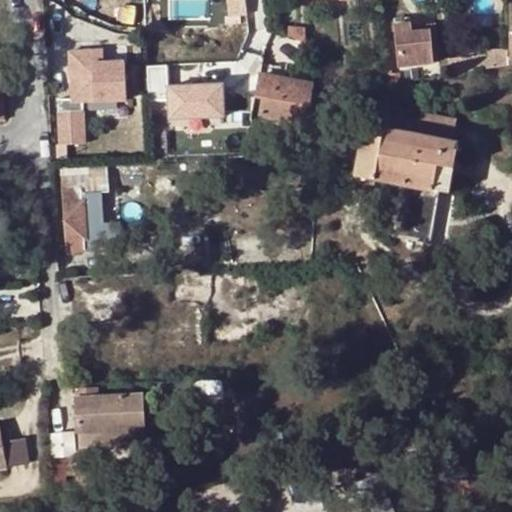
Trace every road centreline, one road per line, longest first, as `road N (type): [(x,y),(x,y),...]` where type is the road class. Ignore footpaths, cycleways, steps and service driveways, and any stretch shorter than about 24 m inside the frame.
road 1 (residential): [(33,146),(61,482)]
road 2 (residential): [(26,0),(33,146)]
